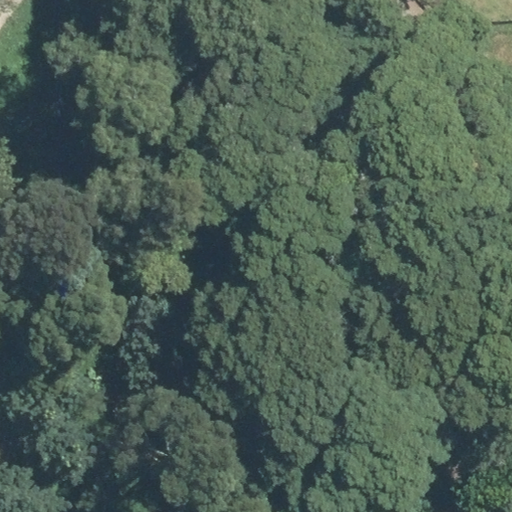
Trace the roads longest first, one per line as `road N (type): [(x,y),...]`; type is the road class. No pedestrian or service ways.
road 1 (track): [(46,511),(0,440),(0,57),(21,0)]
road 2 (track): [(382,0),(441,64),(502,305),(511,463)]
